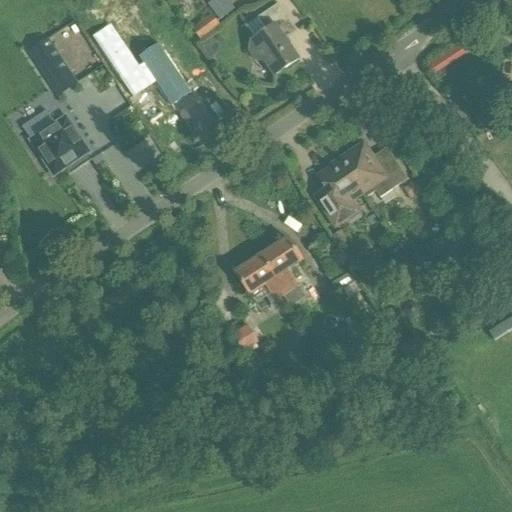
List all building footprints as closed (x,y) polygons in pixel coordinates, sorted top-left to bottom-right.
[(275,79),(300,62),(275,24),(287,17),(280,7),(261,19),(270,33),(253,44),(251,53),(257,62),(266,64),(275,79)] [(109,34),(90,47),(125,100),(148,86),(165,112),(186,98),(152,47),(132,61),(139,72),(135,74),(109,34)] [(61,95),(77,84),(47,40),(32,51),(61,95)] [(93,156),(70,121),(35,144),(58,180),(93,156)] [(133,170),(154,159),(142,138),(122,149),(133,170)] [(363,146),(340,162),(341,164),(338,166),(363,198),(366,202),(377,194),(381,201),(409,183),(401,171),(388,180),(375,160),(373,161),(363,146)] [(354,204),(363,198),(338,166),(318,179),(326,192),(315,199),(336,231),(361,214),(354,204)] [(307,302),(298,288),(288,272),(303,263),(288,240),(262,258),(296,309),(307,302)] [(284,316),(296,309),(262,258),(235,275),(250,297),(252,296),(256,302),(265,296),(267,298),(271,295),(284,316)] [(338,293),(356,281),(344,264),(326,276),(338,293)] [(511,319),(488,334),(493,342),(511,330),(511,319)] [(257,346),(247,328),(230,338),(240,356),(257,346)]
